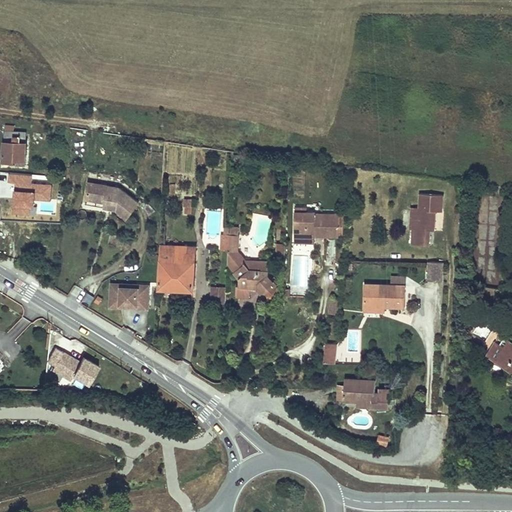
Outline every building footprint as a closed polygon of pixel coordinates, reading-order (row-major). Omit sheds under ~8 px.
[(15,126),(6,126),(4,161),(16,161),(15,166),(20,166),(26,166),(26,142),(25,142),(26,127),(15,127),(15,126)] [(53,143),(53,132),(42,132),(42,138),(42,143),(53,143)] [(114,186),(88,181),(84,198),(115,204),(114,209),(125,217),(136,202),(114,186)] [(415,230),(414,245),(432,246),(433,231),(437,231),(438,210),(446,210),(447,195),(422,194),(421,208),(417,208),(413,211),(412,230),(415,230)] [(115,204),(84,198),(83,202),(98,205),(114,209),(115,204)] [(308,208),(297,207),(295,235),(302,240),(316,241),(317,237),(335,238),(337,215),(315,214),(315,211),(308,211),(308,208)] [(125,217),(114,209),(112,212),(123,220),(125,217)] [(249,259),(248,259),(239,251),(240,242),(240,233),(239,233),(239,226),(226,226),(226,233),(222,233),(222,248),(229,248),(229,265),(240,278),(240,284),(238,284),(237,285),(237,295),(249,296),(249,290),(250,286),(250,283),(254,284),(259,284),(258,287),(262,291),(272,292),(281,285),(269,273),(269,260),(256,259),(256,251),(249,251),(249,259)] [(285,257),(286,242),(278,242),(278,256),(285,257)] [(196,247),(162,245),(160,288),(175,288),(193,289),(196,247)] [(429,262),(428,281),(443,282),(444,263),(429,262)] [(392,282),(364,281),(362,310),(376,311),(377,304),(383,304),(408,306),(409,276),(393,275),(392,282)] [(148,309),(149,286),(112,283),(110,306),(148,309)] [(227,286),(213,285),(212,295),(226,295),(227,286)] [(502,289),(489,289),(489,297),(502,297),(502,289)] [(327,298),(326,315),(336,315),(337,297),(327,298)] [(497,360),(509,340),(505,338),(500,347),(494,343),(488,355),(497,360)] [(511,341),(509,340),(497,360),(511,369),(511,341)] [(324,341),(322,361),(334,362),(335,342),(324,341)] [(81,361),(56,347),(48,361),(55,365),(53,369),(72,380),(74,376),(89,384),(100,365),(84,356),(81,361)] [(375,380),(345,378),(345,385),(344,401),(358,402),(378,403),(378,408),(389,409),(390,393),(380,393),(375,393),(375,380)] [(392,436),(381,434),(379,443),(390,445),(392,436)]
